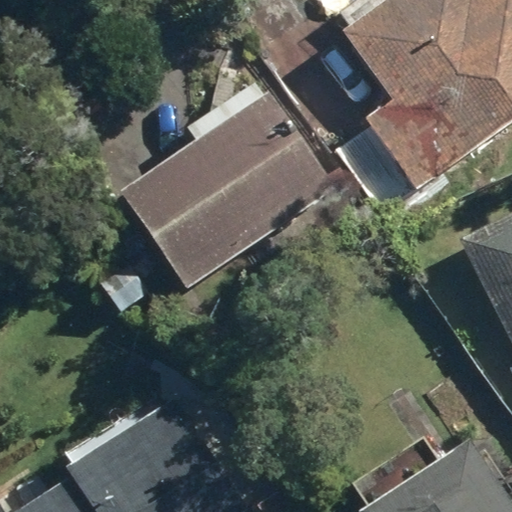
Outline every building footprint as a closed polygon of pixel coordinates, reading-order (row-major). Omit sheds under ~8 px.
[(402,95),(373,120),(425,179),(511,108),(511,0),(391,0),(353,27),(402,95)] [(132,194),(201,288),(338,183),(275,98),(132,194)] [(511,221),(456,249),(511,367),(511,221)] [(17,511),(238,511),(174,398),(73,455),(84,474),(17,511)] [(364,511),(511,511),(511,506),(472,442),(363,509),(364,511)]
